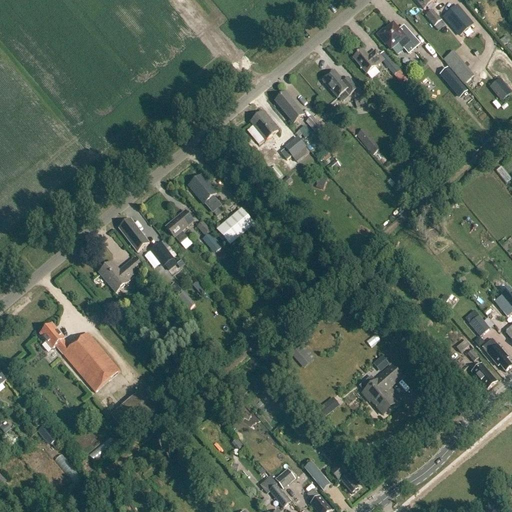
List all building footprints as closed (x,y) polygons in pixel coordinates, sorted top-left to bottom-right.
[(415,0),(424,10),(435,0),(415,0)] [(457,7),(444,18),(460,36),(473,26),(457,7)] [(442,21),(433,11),(426,17),(435,28),(442,21)] [(384,31),(378,36),(382,41),(383,40),(391,50),(396,56),(405,49),(409,54),(419,45),(416,41),(410,41),(411,35),(404,27),(399,31),(393,25),(385,32),(384,31)] [(395,75),(404,85),(409,79),(400,70),(401,69),(384,52),(380,56),(376,51),(369,57),(363,51),(357,56),(355,56),(355,58),(354,59),(361,67),(361,70),(363,70),(367,75),(384,61),(396,74),(395,75)] [(453,53),(444,60),(450,67),(459,59),(453,53)] [(447,69),(440,75),(460,98),(467,92),(447,69)] [(348,78),(344,82),(335,72),(323,82),(338,99),(346,92),(350,96),(358,89),(348,78)] [(499,87),(493,92),(496,95),(494,97),(497,101),(501,98),(504,101),(507,99),(504,96),(505,95),(499,87)] [(286,94),(276,103),(294,125),(304,116),(286,94)] [(251,124),(265,142),(277,132),(263,114),(251,124)] [(312,117),(305,123),(314,133),(321,127),(312,117)] [(381,150),(364,130),(357,136),(373,156),(381,150)] [(298,138),(284,149),(293,159),(306,148),(298,138)] [(314,152),(323,146),(319,139),(310,146),(314,152)] [(336,154),(327,160),(330,165),(339,160),(336,154)] [(336,173),(345,166),(341,162),(333,169),(336,173)] [(214,197),(217,195),(202,177),(189,188),(203,205),(205,204),(213,214),(222,206),(214,197)] [(321,180),(318,189),(322,191),(326,182),(321,180)] [(230,246),(255,226),(253,223),(242,210),(217,231),(228,244),(230,246)] [(177,236),(181,242),(188,237),(184,230),(194,222),(186,212),(166,229),(174,238),(177,236)] [(131,245),(137,254),(149,244),(131,221),(121,228),(133,244),(131,245)] [(197,228),(205,238),(211,233),(203,223),(197,228)] [(215,241),(208,248),(214,255),(222,248),(215,241)] [(162,244),(152,251),(164,267),(174,259),(162,244)] [(112,263),(99,274),(116,294),(129,283),(128,282),(143,269),(135,259),(125,268),(125,269),(120,273),(112,263)] [(196,282),(191,287),(195,291),(200,287),(196,282)] [(511,290),(510,288),(502,295),(511,305),(511,290)] [(511,316),(511,311),(507,305),(499,311),(507,320),(511,316)] [(478,318),(473,312),(464,320),(469,326),(479,339),(489,331),(479,318),(478,318)] [(129,318),(123,321),(127,327),(132,324),(129,318)] [(56,348),(63,355),(96,394),(121,372),(88,334),(71,349),(64,341),(65,340),(52,326),(41,336),(53,350),(56,348)] [(249,329),(242,335),(246,341),(254,335),(249,329)] [(465,340),(456,348),(461,353),(462,352),(465,356),(466,355),(473,351),(474,350),(465,340)] [(497,364),(506,373),(511,368),(511,367),(506,361),(508,359),(492,341),(482,349),(488,355),(496,365),(497,364)] [(314,359),(302,345),(290,356),(302,370),(314,359)] [(473,351),(466,355),(473,363),(479,358),(473,351)] [(382,371),(388,366),(381,357),(375,363),(382,371)] [(472,374),(487,391),(496,383),(481,366),(472,374)] [(380,377),(381,379),(363,395),(370,404),(372,403),(383,416),(396,405),(390,398),(384,391),(399,378),(391,368),(380,377)] [(110,417),(126,436),(158,409),(142,390),(110,417)] [(317,410),(324,419),(331,413),(325,405),(317,410)] [(12,430),(6,423),(0,428),(0,430),(5,436),(12,430)] [(323,448),(328,454),(335,448),(330,442),(323,448)] [(323,492),(330,486),(312,464),(305,470),(323,492)] [(339,484),(341,482),(350,475),(341,464),(331,473),(339,484)] [(288,471),(275,481),(283,490),(295,480),(288,471)] [(0,488),(5,494),(10,489),(6,484),(7,483),(0,474),(0,488)] [(350,475),(341,482),(352,495),(358,490),(356,488),(359,485),(350,475)] [(292,504),(278,487),(270,493),(285,510),(292,504)] [(316,510),(317,511),(329,511),(326,507),(327,506),(314,491),(308,496),(314,503),(311,505),(315,510),(316,510)]
